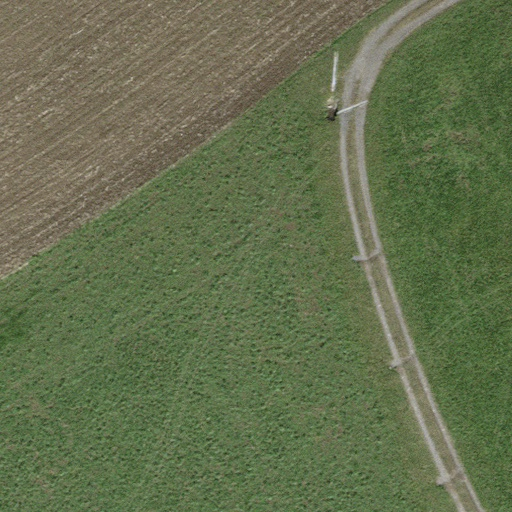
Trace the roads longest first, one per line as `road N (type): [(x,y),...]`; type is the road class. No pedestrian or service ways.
road 1 (track): [(366,78),(0,316)]
road 2 (track): [(481,0),(366,78)]
